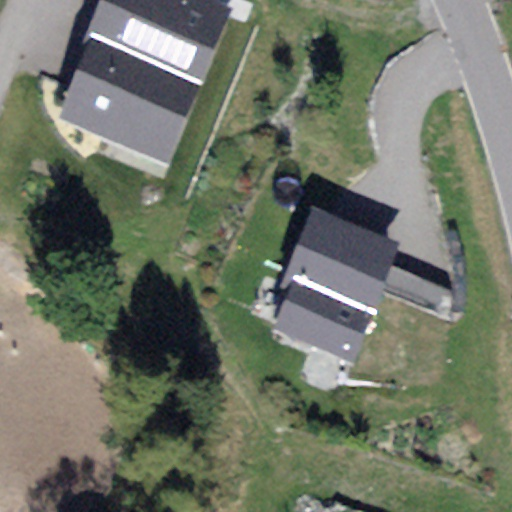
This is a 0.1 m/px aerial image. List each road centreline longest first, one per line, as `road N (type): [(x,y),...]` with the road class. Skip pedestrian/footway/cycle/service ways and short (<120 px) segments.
road 1 (tertiary): [(444,0),(490,104),(511,191)]
road 2 (track): [(452,17),(346,19),(300,0)]
